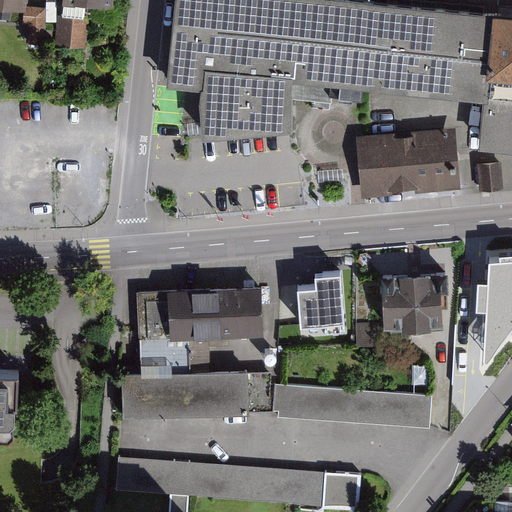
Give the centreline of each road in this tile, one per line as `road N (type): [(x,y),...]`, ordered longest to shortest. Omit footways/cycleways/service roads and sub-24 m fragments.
road 1 (tertiary): [(511,220),(137,252)]
road 2 (residential): [(155,0),(137,252)]
road 3 (unknown): [(136,196),(300,161)]
road 4 (residential): [(511,383),(414,511)]
road 5 (tertiary): [(137,252),(0,259)]
